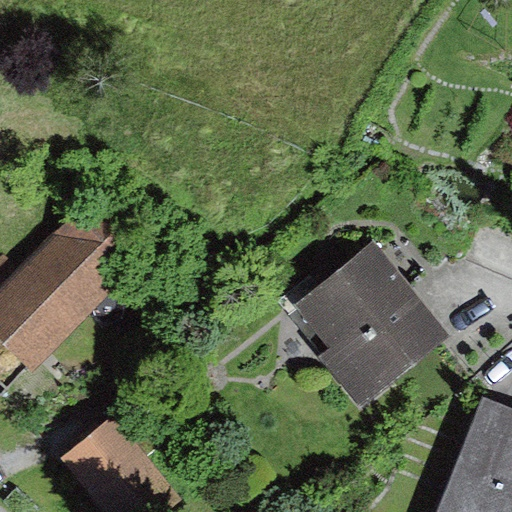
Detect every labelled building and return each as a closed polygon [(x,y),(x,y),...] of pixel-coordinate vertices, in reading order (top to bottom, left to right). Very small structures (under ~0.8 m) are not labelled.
[(21,274),(0,295),(0,338),(35,371),(149,249),(93,197),(21,274)] [(334,349),(320,360),(362,410),(450,338),(375,247),(300,309),(334,349)] [(0,295),(21,274),(2,256),(0,258),(0,295)] [(511,511),(511,410),(487,401),(443,511),(511,511)] [(130,405),(55,466),(93,511),(177,511),(183,508),(143,458),(161,443),(130,405)]
